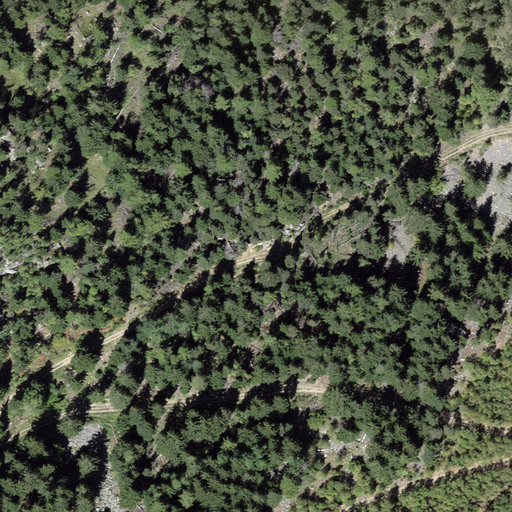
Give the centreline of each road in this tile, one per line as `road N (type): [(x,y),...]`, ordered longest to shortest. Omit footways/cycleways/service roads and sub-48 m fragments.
road 1 (track): [(0,414),(27,383),(184,292),(473,143),(511,132)]
road 2 (track): [(511,436),(378,389),(114,403),(42,418),(0,444)]
road 3 (track): [(345,511),(421,480),(510,462)]
